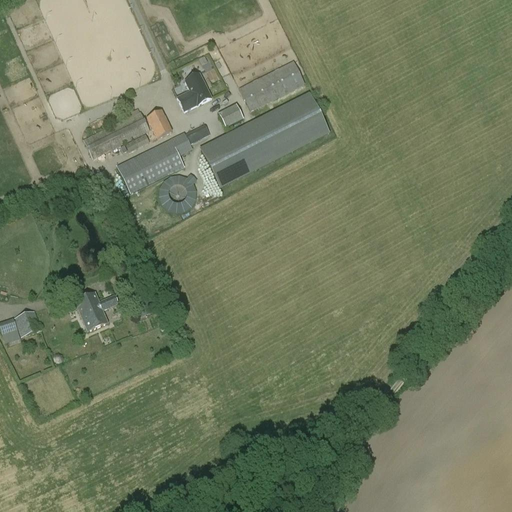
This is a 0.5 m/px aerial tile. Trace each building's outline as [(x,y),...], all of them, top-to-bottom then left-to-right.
[(250,115),(304,87),(293,64),(238,91),(250,115)] [(183,115),(211,101),(199,77),(184,84),(189,94),(176,101),(183,115)] [(219,190),(328,135),(309,97),(200,152),(219,190)] [(228,130),(247,122),(240,107),(222,114),(228,130)] [(156,143),(172,135),(161,113),(145,121),(156,143)] [(92,163),(149,134),(140,115),(83,143),(92,163)] [(204,128),(185,138),(189,147),(209,138),(204,128)] [(183,135),(116,169),(130,197),(184,170),(178,159),(192,152),(189,147),(185,138),(183,135)] [(171,219),(203,206),(195,186),(199,184),(196,176),(186,180),(184,175),(158,186),(171,219)] [(137,323),(156,314),(140,276),(120,285),(137,323)] [(114,298),(98,304),(94,296),(74,305),(87,335),(107,327),(102,314),(118,307),(114,298)] [(21,340),(41,334),(34,314),(13,320),(21,340)] [(0,334),(5,347),(19,342),(12,322),(0,325),(0,334)]
